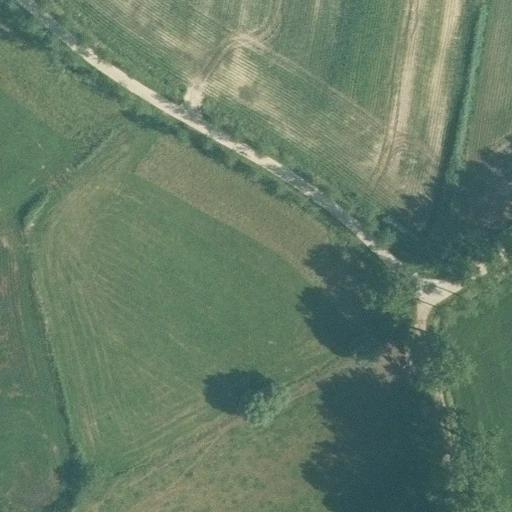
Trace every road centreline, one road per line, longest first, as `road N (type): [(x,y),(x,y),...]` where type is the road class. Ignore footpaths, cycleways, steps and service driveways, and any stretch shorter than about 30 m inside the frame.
road 1 (unclassified): [(511,251),(442,292),(420,290),(296,182),(128,85),(23,0)]
road 2 (track): [(458,511),(420,290)]
